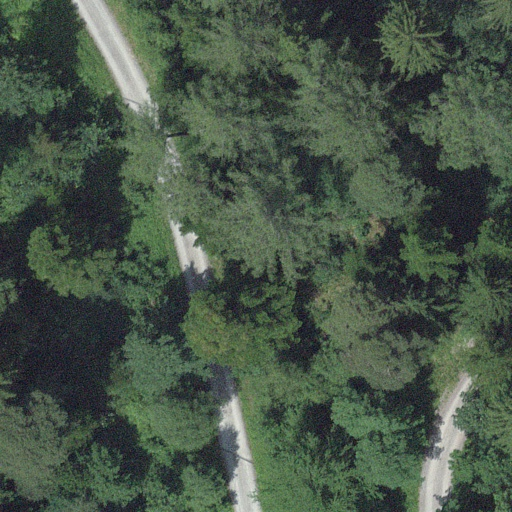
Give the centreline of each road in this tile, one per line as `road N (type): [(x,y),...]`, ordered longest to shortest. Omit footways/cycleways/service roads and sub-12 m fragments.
road 1 (track): [(87,0),(153,135),(204,310),(242,511)]
road 2 (track): [(444,511),(446,442),(467,385),(511,315)]
